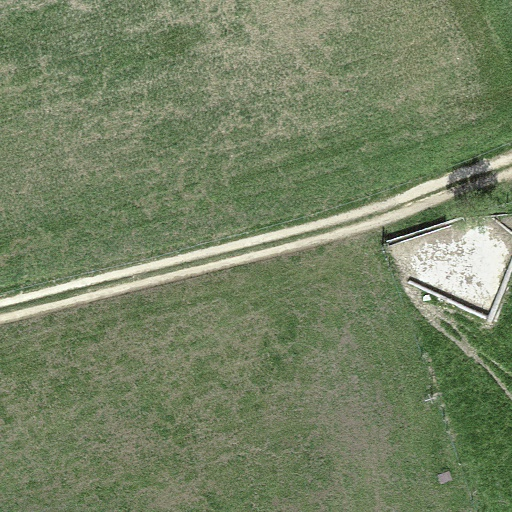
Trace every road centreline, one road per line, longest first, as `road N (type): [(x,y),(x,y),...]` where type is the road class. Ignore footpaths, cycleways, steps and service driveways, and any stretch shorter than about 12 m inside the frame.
road 1 (track): [(368,222),(0,311)]
road 2 (track): [(511,166),(368,222)]
